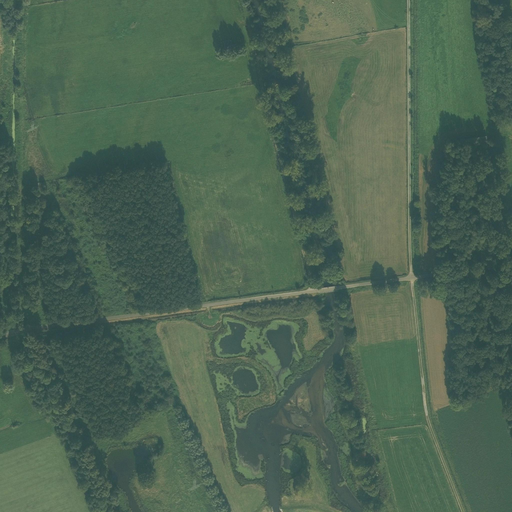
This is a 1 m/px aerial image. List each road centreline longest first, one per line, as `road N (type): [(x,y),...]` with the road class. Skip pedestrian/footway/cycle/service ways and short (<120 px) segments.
road 1 (track): [(408,0),(411,278),(428,424),(462,511)]
road 2 (residential): [(0,333),(511,264)]
road 3 (track): [(313,290),(241,0)]
